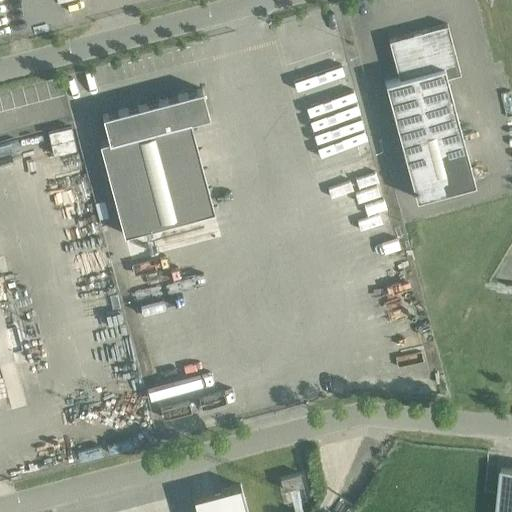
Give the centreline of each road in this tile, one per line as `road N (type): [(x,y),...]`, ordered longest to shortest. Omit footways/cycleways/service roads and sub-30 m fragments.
road 1 (unclassified): [(0,509),(339,418),(511,428)]
road 2 (residential): [(0,69),(273,0)]
